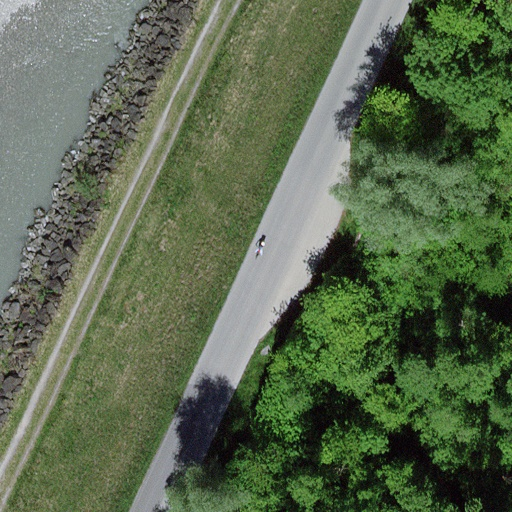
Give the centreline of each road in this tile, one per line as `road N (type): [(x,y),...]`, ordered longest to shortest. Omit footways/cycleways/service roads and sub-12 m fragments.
road 1 (track): [(385,0),(157,511)]
road 2 (track): [(0,491),(210,0)]
